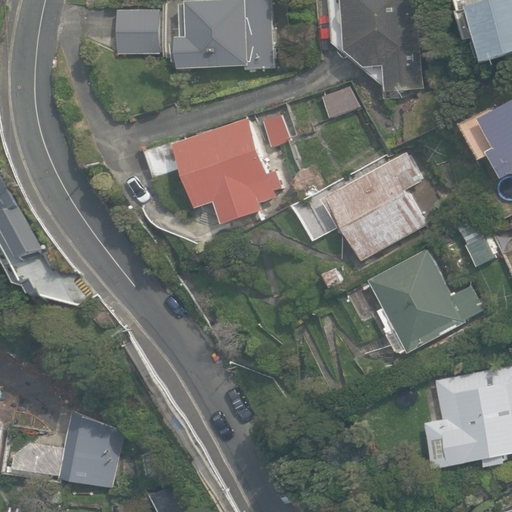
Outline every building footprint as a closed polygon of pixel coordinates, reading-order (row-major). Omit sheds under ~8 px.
[(251,65),(251,69),(279,68),(275,0),(191,0),(192,3),(186,4),(188,35),(185,36),(185,43),(180,43),(181,61),(186,61),(187,68),(251,65)] [(391,65),(393,90),(429,87),(421,0),(348,0),(349,7),(347,9),(345,14),(346,20),(350,24),(352,49),(372,66),(391,65)] [(479,35),(487,63),(511,55),(511,0),(460,0),(472,39),(479,35)] [(122,9),(122,53),(163,53),(163,9),(122,9)] [(327,96),(334,117),(364,105),(353,85),(327,96)] [(496,151),(511,177),(511,176),(511,104),(487,118),(503,147),(496,151)] [(267,120),(275,147),(292,142),(284,115),(267,120)] [(218,201),(226,224),(267,210),(264,202),(280,196),(278,190),(285,188),(279,170),(273,172),(254,116),(148,152),(157,177),(187,167),(200,207),(218,201)] [(348,225),(367,260),(430,225),(410,189),(427,180),(411,152),(327,198),(343,227),(348,225)] [(298,183),(305,198),(327,187),(316,165),(305,171),(298,183)] [(54,266),(0,168),(0,252),(14,279),(26,282),(54,266)] [(470,244),(481,266),(498,257),(487,235),(470,244)] [(401,351),(408,353),(470,320),(469,318),(487,309),(474,285),(456,295),(431,248),(373,280),(388,307),(382,310),(390,326),(388,326),(401,351)] [(328,273),(334,287),(345,281),(339,268),(328,273)] [(510,462),(509,454),(511,453),(511,365),(440,379),(447,419),(429,422),(437,468),(488,458),(490,465),(510,462)] [(63,477),(116,488),(127,431),(77,409),(63,477)] [(61,449),(8,441),(3,471),(56,480),(61,449)] [(188,511),(176,488),(153,499),(159,511),(188,511)]
